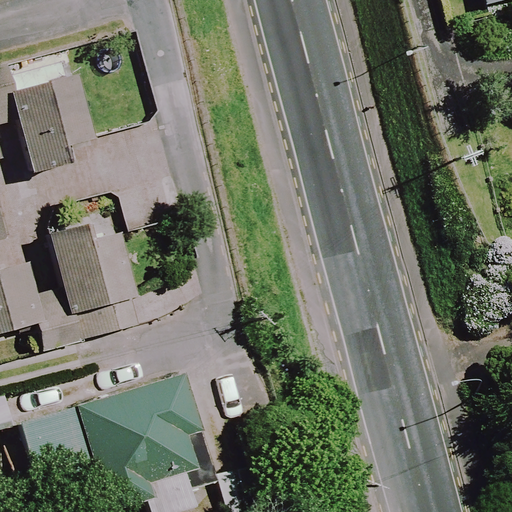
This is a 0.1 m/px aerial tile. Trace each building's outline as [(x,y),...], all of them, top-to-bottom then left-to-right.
[(511,0),(472,0),(475,10),(511,0)] [(0,98),(0,125),(4,125),(19,179),(56,169),(52,154),(84,145),(66,81),(57,84),(53,67),(0,81),(0,97),(0,98)] [(0,187),(0,335),(38,325),(0,187)] [(123,301),(100,223),(36,243),(59,321),(123,301)] [(0,433),(10,431),(0,394),(0,433)] [(224,404),(119,437),(142,511),(218,511),(254,501),(224,404)]
